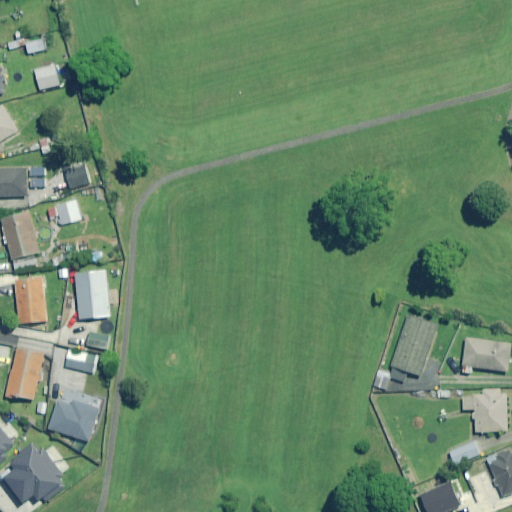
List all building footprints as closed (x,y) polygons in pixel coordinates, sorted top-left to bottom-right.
[(40,52),(38,41),(26,44),(28,55),(40,52)] [(59,86),(54,66),(35,71),(40,91),(59,86)] [(0,108),(0,142),(18,132),(3,107),(0,108)] [(0,198),(27,197),(25,169),(0,169),(0,198)] [(82,221),(76,200),(56,205),(62,226),(82,221)] [(40,254),(29,213),(1,220),(12,261),(40,254)] [(68,266),(56,268),(58,280),(70,279),(68,266)] [(108,291),(106,272),(76,275),(80,320),(110,317),(109,305),(117,304),(116,290),(108,291)] [(47,322),(43,278),(15,281),(20,325),(47,322)] [(438,325),(408,316),(390,374),(377,370),(372,386),(388,391),(392,380),(406,385),(410,373),(422,377),(438,325)] [(109,336),(91,333),(88,347),(106,351),(109,336)] [(511,344),(467,339),(463,374),(471,375),(472,369),(508,373),(511,344)] [(44,356),(17,349),(6,394),(33,401),(44,356)] [(97,355),(70,350),(66,367),(94,373),(97,355)] [(77,393),(63,389),(50,430),(89,443),(101,409),(75,400),(77,393)] [(508,432),(506,395),(501,395),(501,390),(484,391),(484,397),(463,397),(463,411),(471,411),(471,420),(477,419),(477,433),(508,432)] [(0,461),(19,430),(0,419),(0,461)] [(60,450),(44,440),(34,456),(51,466),(60,450)] [(480,455),(475,442),(449,453),(455,466),(480,455)] [(511,455),(509,457),(507,451),(487,459),(503,498),(511,494),(511,455)] [(38,487),(17,463),(0,477),(0,487),(16,505),(38,487)] [(453,481),(423,492),(430,511),(450,511),(463,507),(453,481)]
